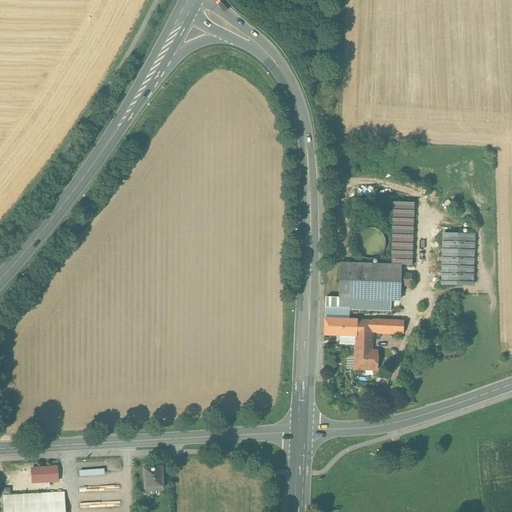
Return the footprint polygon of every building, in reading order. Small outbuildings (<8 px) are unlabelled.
[(415,203),(394,202),(392,265),(412,266),(415,203)] [(384,249),(385,243),(384,237),(380,232),(375,229),(369,228),(363,229),(358,233),(355,238),(354,244),(355,250),(359,255),(364,258),(370,259),(376,258),(381,254),(384,249)] [(474,235),(443,234),(442,285),(472,285),(474,235)] [(400,266),(340,264),(339,299),(391,300),(399,301),(400,286),(400,273),(400,266)] [(411,274),(400,273),(400,286),(411,286),(411,274)] [(339,299),(325,298),(325,308),(336,308),(390,311),(391,300),(339,299)] [(336,308),(325,308),(325,319),(335,320),(336,308)] [(335,320),(325,319),(324,335),(340,336),(356,337),(356,331),(356,320),(335,320)] [(372,321),(356,320),(356,331),(372,332),(372,321)] [(402,322),(372,321),(372,332),(402,333),(402,322)] [(372,332),(356,331),(356,337),(355,344),(354,369),(376,369),(377,352),(371,352),(372,332)] [(356,337),(340,336),(340,344),(355,344),(356,337)] [(57,467),(31,469),(32,483),(58,481),(57,467)] [(161,468),(144,469),(145,489),(145,495),(154,494),(154,490),(163,490),(161,468)] [(64,511),(64,493),(39,495),(39,493),(28,493),(28,495),(4,497),(4,511),(64,511)]
